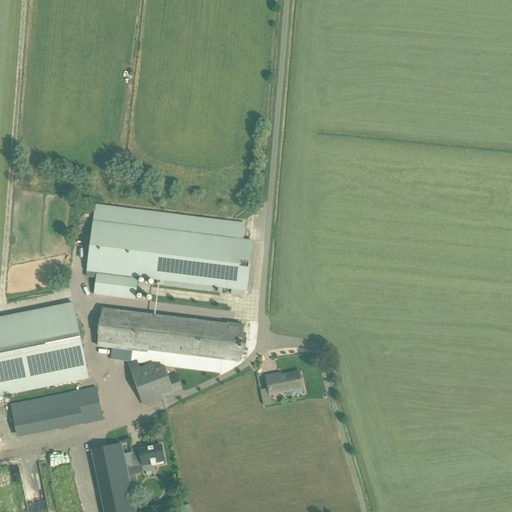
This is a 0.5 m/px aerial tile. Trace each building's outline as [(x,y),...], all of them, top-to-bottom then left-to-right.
[(95,207),(93,222),(86,277),(96,278),(94,295),(135,300),(138,277),(156,280),(157,285),(222,293),(222,288),(231,289),(231,294),(243,295),(244,290),(247,291),(253,242),(241,240),(243,224),(95,207)] [(219,310),(230,311),(228,324),(227,324),(227,326),(102,311),(98,347),(147,353),(148,351),(240,362),(244,326),(242,326),(245,299),(221,296),(219,310)] [(76,320),(73,304),(0,319),(0,396),(88,378),(80,342),(82,339),(82,336),(83,333),(82,330),(81,327),(80,325),(78,322),(76,320)] [(159,354),(150,352),(144,354),(127,360),(143,406),(183,391),(177,374),(167,378),(159,354)] [(276,375),(267,377),(271,396),(304,389),(300,372),(277,377),(276,375)] [(97,387),(78,392),(70,393),(11,405),(17,439),(104,421),(97,387)] [(153,469),(152,467),(164,464),(163,461),(165,461),(161,446),(140,450),(140,452),(124,456),(122,445),(92,452),(105,511),(136,511),(127,468),(143,465),(144,471),(146,472),(151,471),(153,469)] [(60,511),(77,511),(66,458),(49,461),(60,511)]
